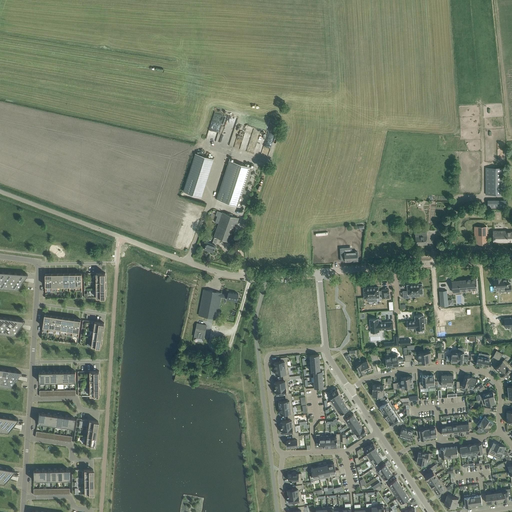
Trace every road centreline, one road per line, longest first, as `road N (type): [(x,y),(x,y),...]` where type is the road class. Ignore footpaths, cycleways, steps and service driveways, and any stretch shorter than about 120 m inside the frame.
road 1 (unclassified): [(251,277),(198,267),(0,193)]
road 2 (residential): [(22,511),(36,262)]
road 3 (residential): [(350,389),(405,371),(482,372),(499,389),(500,434)]
road 4 (residential): [(327,349),(266,359),(282,452)]
road 5 (unknown): [(430,264),(430,244),(451,210),(479,197),(479,170)]
